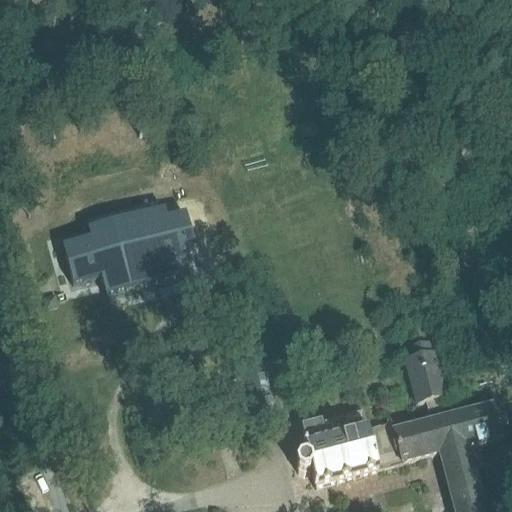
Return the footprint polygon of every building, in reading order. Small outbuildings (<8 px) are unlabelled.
[(90,243),(62,250),(73,290),(101,282),(106,301),(117,298),(125,296),(135,293),(144,291),(154,288),(162,286),(172,283),(181,281),(183,280),(178,262),(187,259),(184,250),(194,248),(186,217),(167,222),(165,213),(154,216),(145,218),(135,221),(126,223),(117,226),(108,228),(99,230),(90,233),(88,233),(90,243)] [(56,300),(44,303),(47,315),(60,312),(56,300)] [(408,351),(411,363),(403,365),(416,411),(448,403),(435,357),(432,358),(429,345),(408,351)] [(255,444),(278,438),(257,356),(233,363),(255,444)] [(483,511),(465,449),(504,438),(495,406),(387,437),(385,430),(342,442),(337,425),(318,430),(317,428),(298,433),(303,452),(291,455),(302,496),(435,457),(450,511),(483,511)] [(346,439),(366,434),(361,417),(342,422),(346,439)] [(369,499),(372,511),(374,511),(386,509),(382,496),(369,499)]
